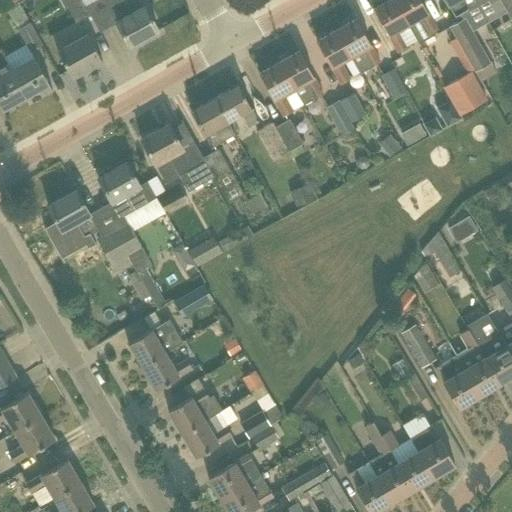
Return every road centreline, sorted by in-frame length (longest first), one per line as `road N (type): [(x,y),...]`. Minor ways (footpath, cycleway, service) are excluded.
road 1 (unclassified): [(162,511),(0,233)]
road 2 (tertiary): [(0,174),(228,46)]
